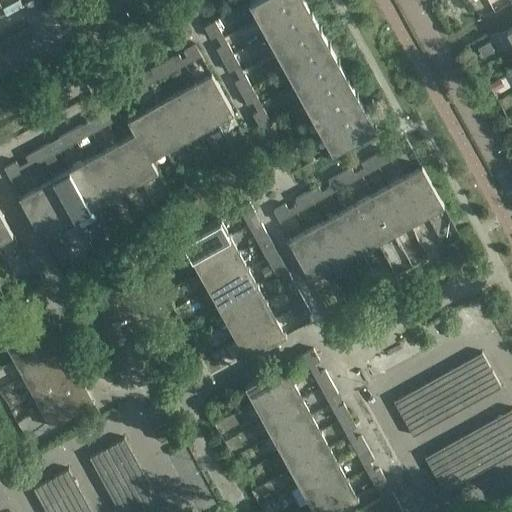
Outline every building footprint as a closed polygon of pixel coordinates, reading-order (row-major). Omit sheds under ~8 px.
[(261,17),(292,0),(251,0),(250,1),(250,2),(252,1),(261,17)] [(270,34),(310,11),(303,0),(292,0),(261,17),(270,34)] [(6,15),(23,6),(20,1),(3,10),(6,15)] [(279,50),(319,28),(310,11),(270,34),(279,50)] [(221,33),(215,21),(204,27),(211,38),(221,33)] [(288,67),(328,44),(319,28),(279,50),(288,67)] [(233,54),(227,42),(216,48),(223,60),(233,54)] [(297,83),(338,61),(328,44),(288,67),(297,83)] [(201,55),(195,45),(184,51),(189,62),(201,55)] [(240,65),(233,54),(223,60),(229,71),(240,65)] [(180,67),(177,62),(174,57),(162,63),(168,74),(180,67)] [(306,100),(347,77),(338,61),(297,83),(306,100)] [(168,74),(162,63),(151,69),(157,80),(159,79),(168,74)] [(234,112),(212,72),(210,73),(211,75),(195,84),(215,120),(231,111),(232,113),(234,112)] [(172,81),(168,74),(159,79),(163,86),(172,81)] [(147,85),(144,80),(141,75),(130,81),(135,92),(146,86),(147,85)] [(252,87),(245,75),(235,81),(241,93),(252,87)] [(316,116),(356,94),(347,77),(306,100),(316,116)] [(135,92),(130,81),(118,88),(124,98),(135,92)] [(215,120),(195,84),(179,93),(199,129),(215,120)] [(149,96),(148,93),(146,86),(135,92),(139,98),(140,101),(149,96)] [(258,98),(252,87),(241,93),(247,104),(258,98)] [(139,98),(135,92),(124,98),(130,103),(139,98)] [(199,129),(179,93),(162,102),(182,138),(199,129)] [(325,133),(365,110),(356,94),(316,116),(325,133)] [(182,138),(162,102),(146,111),(166,147),(182,138)] [(120,117),(116,108),(115,107),(103,113),(109,123),(120,117)] [(270,120),(263,108),(253,114),(259,126),(270,120)] [(332,151),(376,127),(376,125),(374,126),(365,110),(325,133),(334,149),(332,150),(332,151)] [(166,147),(146,111),(130,120),(129,118),(128,119),(135,132),(136,134),(149,157),(150,156),(166,147)] [(109,123),(103,113),(92,119),(97,130),(109,123)] [(276,131),(270,120),(259,126),(266,137),(276,131)] [(88,135),(85,130),(82,125),(70,131),(76,142),(88,135)] [(76,142),(70,131),(59,138),(64,148),(76,142)] [(149,157),(136,134),(120,143),(140,179),(156,170),(157,172),(158,171),(151,158),(150,156),(149,157)] [(411,148),(406,138),(394,144),(400,155),(411,148)] [(288,153),(282,141),(271,147),(277,158),(288,153)] [(55,153),(52,148),(49,143),(37,149),(43,160),(55,153)] [(140,179),(120,143),(103,152),(123,188),(140,179)] [(307,156),(301,145),(288,153),(294,163),(307,156)] [(43,160),(37,149),(26,156),(31,166),(43,160)] [(390,160),(387,155),(384,150),(372,156),(378,167),(390,160)] [(123,188),(103,152),(87,161),(107,197),(123,188)] [(294,163),(288,153),(277,158),(284,170),(294,164),(294,163)] [(378,167),(372,156),(361,162),(367,173),(378,167)] [(22,172),(19,166),(16,161),(4,168),(10,178),(22,172)] [(107,197),(87,161),(70,170),(90,206),(107,197)] [(444,205),(422,165),(421,166),(422,168),(405,177),(426,213),(442,204),(443,206),(444,205)] [(357,178),(354,173),(351,168),(340,174),(345,185),(357,178)] [(90,206),(70,170),(54,179),(74,215),(90,206)] [(345,185),(340,174),(328,181),(334,191),(345,185)] [(426,213),(405,177),(389,186),(409,222),(426,213)] [(74,215),(54,179),(37,188),(57,225),(74,215)] [(324,197),(321,191),(318,186),(307,192),(312,203),(324,197)] [(409,222),(389,186),(373,195),(393,231),(409,222)] [(57,225),(37,188),(21,197),(20,195),(19,196),(41,236),(42,235),(41,233),(57,225)] [(312,203),(307,192),(295,199),(301,209),(312,203)] [(393,231),(373,195),(356,204),(376,240),(393,231)] [(256,214),(250,202),(239,208),(246,220),(256,214)] [(291,215),(288,209),(285,204),(274,211),(279,221),(291,215)] [(376,240),(356,204),(340,213),(360,250),(376,240)] [(13,234),(0,211),(0,239),(11,233),(11,235),(13,234)] [(360,250),(340,213),(323,222),(343,259),(360,250)] [(193,256),(229,236),(221,220),(222,219),(222,217),(182,240),(182,241),(184,240),(193,256)] [(343,259),(323,222),(307,231),(327,268),(343,259)] [(268,235),(262,224),(251,230),(258,241),(268,235)] [(327,268),(307,231),(291,240),(290,238),(288,239),(310,279),(312,278),(311,277),(327,268)] [(274,247),(268,235),(258,241),(264,253),(274,247)] [(202,272),(239,252),(229,236),(193,256),(202,272)] [(211,289),(248,269),(239,252),(202,272),(211,289)] [(286,268),(280,257),(269,263),(276,274),(286,268)] [(293,280),(286,268),(276,274),(282,286),(293,280)] [(220,305),(257,285),(248,269),(211,289),(220,305)] [(229,322),(266,302),(257,285),(220,305),(229,322)] [(304,301),(298,290),(287,295),(294,307),(304,301)] [(311,313),(304,301),(294,307),(300,318),(311,313)] [(0,331),(6,343),(47,321),(38,304),(39,303),(39,302),(0,323),(0,331)] [(239,338),(275,318),(266,302),(229,322),(239,338)] [(300,318),(294,307),(290,309),(296,321),(300,318)] [(246,356),(286,334),(286,333),(284,334),(275,318),(239,338),(247,354),(246,355),(246,356)] [(15,359),(56,337),(47,321),(6,343),(15,359)] [(25,376),(65,353),(56,337),(15,359),(25,376)] [(320,360),(313,349),(303,354),(309,366),(320,360)] [(393,401),(413,435),(502,386),(483,351),(393,401)] [(63,397),(54,381),(74,370),(65,353),(25,376),(43,409),(63,397)] [(256,402),(293,382),(284,366),(285,365),(285,363),(245,385),(246,387),(247,386),(256,402)] [(92,403),(83,386),(74,370),(54,381),(63,397),(43,409),(52,425),(50,426),(51,427),(94,403),(94,402),(92,403)] [(331,382),(325,370),(315,376),(321,387),(331,382)] [(265,418),(302,398),(293,382),(256,402),(265,418)] [(338,393),(331,382),(321,387),(322,389),(326,397),(327,399),(338,393)] [(326,397),(322,389),(314,393),(319,402),(326,397)] [(274,435),(311,415),(302,398),(265,418),(274,435)] [(350,415),(343,403),(333,409),(339,420),(350,415)] [(180,431),(166,407),(147,417),(160,442),(177,433),(178,432),(180,431)] [(217,418),(221,429),(254,418),(251,407),(217,418)] [(511,408),(424,457),(443,492),(511,453),(511,408)] [(283,451),(320,431),(311,415),(274,435),(283,451)] [(356,426),(350,415),(339,420),(345,431),(345,432),(356,426)] [(345,431),(339,420),(334,423),(340,434),(345,431)] [(293,468),(329,448),(320,431),(283,451),(293,468)] [(368,447),(361,436),(351,442),(357,453),(368,447)] [(119,511),(156,511),(163,508),(124,438),(89,457),(119,511)] [(374,459),(368,447),(357,453),(364,465),(374,459)] [(302,484),(338,464),(329,448),(293,468),(302,484)] [(311,501),(347,480),(338,464),(302,484),(311,501)] [(46,511),(92,511),(68,468),(33,488),(46,511)] [(386,481),(380,469),(369,475),(376,486),(386,481)] [(330,511),(358,497),(358,496),(356,497),(347,480),(311,501),(317,511),(330,511)] [(401,511),(403,511),(396,498),(392,492),(360,509),(361,511),(401,511)]
